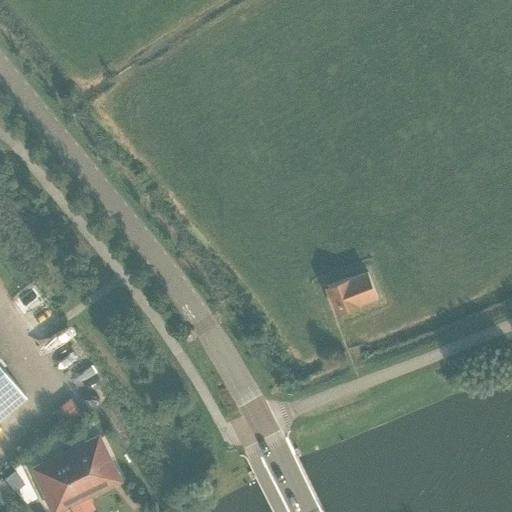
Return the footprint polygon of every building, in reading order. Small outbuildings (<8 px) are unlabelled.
[(349,279),(327,287),(337,314),(359,305),(377,298),(368,272),(349,279)] [(0,417),(25,396),(0,365),(0,417)] [(85,418),(68,399),(53,412),(68,431),(77,424),(80,428),(87,422),(84,419),(85,418)] [(116,480),(97,439),(34,469),(47,497),(47,502),(49,506),(54,509),(59,510),(64,508),(67,504),(116,480)] [(0,511),(5,511),(12,508),(0,488),(0,511)] [(147,500),(137,488),(127,497),(137,508),(147,500)]
